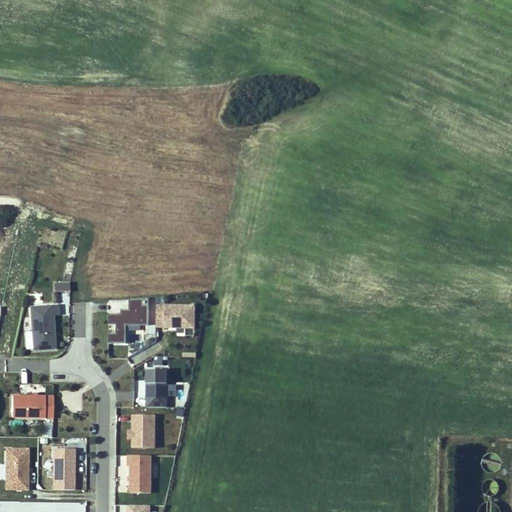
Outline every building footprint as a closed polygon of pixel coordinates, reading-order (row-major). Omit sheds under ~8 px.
[(57,281),(57,290),(65,290),(65,281),(57,281)] [(104,332),(104,343),(121,343),(121,325),(144,325),(143,297),(125,298),(125,308),(116,308),(116,313),(104,313),(104,324),(111,324),(111,332),(104,332)] [(54,303),(27,306),(31,349),(53,347),(50,313),(55,313),(54,303)] [(189,303),(151,304),(151,317),(160,317),(160,326),(189,326),(189,303)] [(146,407),(166,407),(166,370),(146,370),(146,407)] [(11,398),(11,419),(52,419),(52,397),(11,398)] [(132,438),(132,448),(154,448),(154,415),(132,415),(132,431),(132,438)] [(7,490),(28,490),(28,449),(7,449),(7,490)] [(53,492),(74,491),(74,450),(53,450),(53,492)] [(151,456),(128,456),(128,467),(131,466),(131,493),(151,493),(151,456)]
